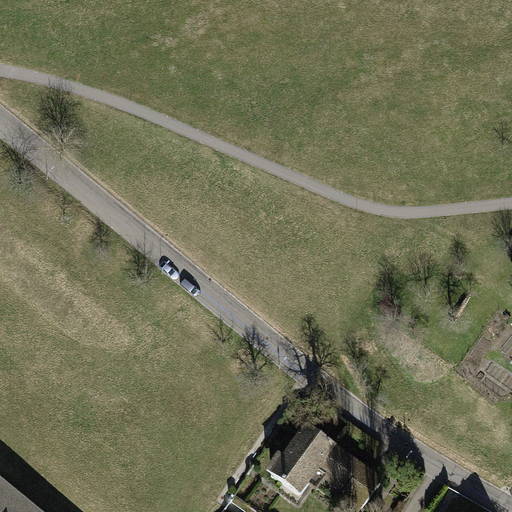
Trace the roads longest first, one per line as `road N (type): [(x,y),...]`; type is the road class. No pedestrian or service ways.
road 1 (residential): [(511,509),(330,396),(0,121)]
road 2 (track): [(511,202),(372,209),(88,91),(0,72)]
